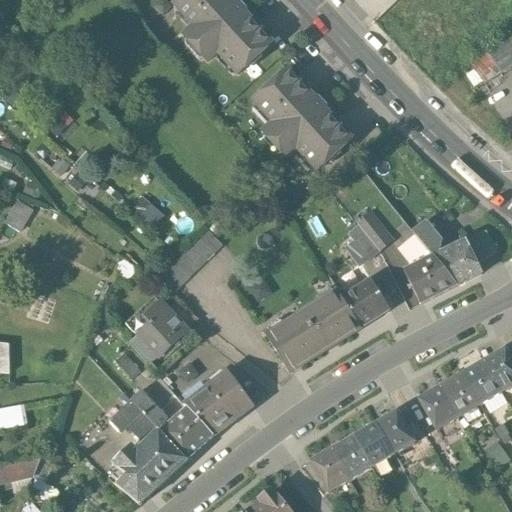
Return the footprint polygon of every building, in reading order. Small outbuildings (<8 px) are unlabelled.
[(234,3),(231,0),(178,0),(173,5),(193,27),(184,36),(207,62),(217,53),(236,75),(246,66),(251,66),(261,57),(261,52),(271,44),(243,13),(243,9),(237,3),(234,3)] [(511,64),(511,40),(472,69),(484,85),(511,64)] [(314,101),(287,70),(278,78),(272,78),(262,87),(262,92),(253,101),(273,123),(262,132),(286,159),(296,149),(316,172),(326,163),(332,163),(341,155),(341,150),(351,141),(323,111),(323,107),(317,100),(314,101)] [(149,201),(136,216),(151,229),(164,214),(149,201)] [(4,227),(19,235),(32,212),(17,204),(4,227)] [(391,243),(368,214),(356,224),(358,226),(379,253),(391,243)] [(446,251),(424,223),(412,233),(432,258),(434,258),(446,251)] [(359,268),(379,253),(358,226),(346,235),(351,241),(343,248),(359,268)] [(157,279),(173,295),(223,247),(208,231),(157,279)] [(446,251),(434,258),(458,287),(481,276),(475,265),(495,255),(485,232),(446,251)] [(458,287),(434,258),(432,258),(404,273),(421,306),(458,287)] [(369,280),(341,298),(359,329),(389,310),(379,296),(385,292),(381,286),(375,290),(369,280)] [(336,291),(266,337),(289,374),(359,329),(341,298),(336,291)] [(153,324),(129,345),(148,368),(160,358),(162,359),(188,334),(161,304),(147,317),(153,324)] [(138,312),(125,323),(133,332),(146,321),(138,312)] [(0,347),(0,377),(9,377),(8,348),(0,347)] [(511,362),(505,350),(484,362),(502,393),(511,387),(511,362)] [(131,378),(142,369),(127,351),(116,361),(131,378)] [(484,362),(461,375),(479,406),(502,393),(484,362)] [(228,374),(183,407),(186,410),(212,439),(253,409),(228,374)] [(461,375),(439,387),(457,419),(479,406),(461,375)] [(439,387),(417,400),(435,431),(457,419),(439,387)] [(212,439),(186,410),(170,426),(166,421),(165,422),(138,394),(130,401),(140,412),(160,433),(158,435),(184,463),(212,439)] [(0,412),(0,433),(27,428),(22,407),(0,412)] [(184,463),(158,435),(160,433),(140,412),(124,426),(144,446),(137,453),(132,447),(111,466),(112,468),(104,478),(138,506),(184,463)] [(396,412),(375,424),(394,455),(414,444),(410,437),(415,434),(409,423),(404,426),(396,412)] [(375,424),(353,437),(371,468),(394,455),(375,424)] [(353,437),(331,450),(349,481),(371,468),(353,437)] [(331,450),(310,461),(329,493),(349,481),(331,450)] [(0,468),(0,510),(2,510),(0,501),(0,489),(33,482),(39,460),(0,468)] [(289,511),(273,492),(248,511),(289,511)]
